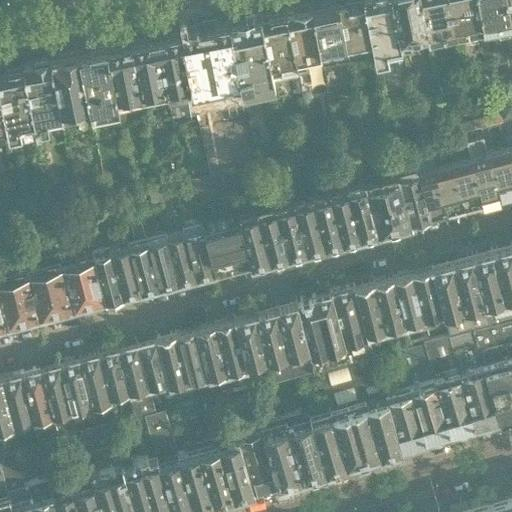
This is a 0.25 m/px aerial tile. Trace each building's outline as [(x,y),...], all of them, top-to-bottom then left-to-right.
[(337,0),(318,0),(309,2),(320,57),(348,52),(337,0)] [(363,0),(337,0),(348,52),(372,47),(363,0)] [(390,0),(363,0),(372,47),(375,58),(387,55),(386,50),(400,47),(399,42),(390,0)] [(419,0),(390,0),(399,42),(427,36),(419,0)] [(419,0),(427,36),(428,40),(455,35),(447,0),(419,0)] [(477,0),(447,0),(455,35),(483,29),(477,0)] [(505,0),(477,0),(483,29),(510,23),(505,0)] [(309,2),(284,7),(296,64),(320,59),(320,57),(309,2)] [(284,7),(259,12),(272,77),(297,72),(296,64),(284,7)] [(272,77),(259,12),(227,19),(238,74),(245,109),(250,108),(246,89),(273,83),(272,77)] [(238,74),(227,19),(202,24),(213,79),(238,74)] [(220,110),(213,79),(202,24),(178,28),(192,100),(195,115),(220,110)] [(192,100),(178,28),(153,34),(164,89),(167,104),(192,100)] [(164,89),(153,34),(129,38),(140,94),(164,89)] [(129,38),(104,43),(115,97),(115,99),(140,94),(129,38)] [(104,43),(77,49),(88,103),(115,97),(104,43)] [(77,49),(49,55),(61,118),(89,112),(88,103),(77,49)] [(49,55),(21,60),(34,127),(62,122),(61,118),(49,55)] [(21,60),(0,64),(0,95),(8,132),(34,127),(21,60)] [(499,111),(455,122),(457,131),(501,120),(499,111)] [(464,139),(468,154),(479,199),(497,194),(485,150),(481,134),(464,139)] [(511,142),(503,145),(511,181),(511,142)] [(511,181),(503,145),(485,150),(497,194),(511,190),(511,181)] [(468,154),(450,159),(462,204),(479,199),(468,154)] [(450,159),(433,163),(445,208),(462,204),(450,159)] [(176,203),(261,181),(256,162),(233,168),(210,174),(213,183),(199,186),(195,172),(181,176),(185,192),(174,195),(176,203)] [(415,168),(416,171),(427,213),(445,208),(433,163),(415,168)] [(416,171),(397,176),(408,218),(427,213),(416,171)] [(397,176),(364,185),(375,226),(408,218),(397,176)] [(147,182),(151,199),(161,197),(160,195),(163,194),(160,179),(147,182)] [(364,184),(346,188),(357,231),(375,226),(364,185),(364,184)] [(346,188),(328,193),(339,236),(357,231),(346,188)] [(293,202),(304,245),(322,240),(311,198),(301,200),(303,199),(301,192),(292,194),(294,202),(298,201),(293,202)] [(328,193),(311,198),(322,240),(339,236),(328,193)] [(293,202),(274,207),(285,250),(304,245),(293,202)] [(274,207),(256,212),(267,254),(285,250),(274,207)] [(237,216),(248,259),(267,254),(256,212),(237,216)] [(248,259),(237,216),(213,222),(203,225),(201,219),(199,219),(201,226),(211,269),(248,259)] [(201,226),(182,231),(193,274),(211,269),(201,226)] [(86,227),(0,249),(0,254),(87,232),(86,227)] [(182,231),(164,235),(175,278),(193,274),(182,231)] [(175,278),(164,235),(145,240),(156,283),(175,278)] [(156,283),(145,240),(127,245),(138,288),(156,283)] [(511,242),(511,240),(490,245),(508,314),(511,313),(511,242)] [(138,288),(127,245),(108,250),(119,293),(138,288)] [(508,314),(490,245),(471,250),(489,319),(508,314)] [(91,254),(91,256),(101,298),(119,293),(108,250),(91,254)] [(489,319),(471,250),(430,261),(442,308),(448,330),(472,324),(489,319)] [(91,256),(58,265),(69,306),(101,298),(91,256)] [(430,261),(411,266),(423,313),(442,308),(430,261)] [(58,265),(26,273),(37,315),(69,306),(58,265)] [(411,266),(392,271),(404,318),(423,313),(411,266)] [(392,271),(372,276),(385,322),(404,318),(392,271)] [(26,273),(0,279),(0,306),(4,323),(37,315),(26,273)] [(372,276),(353,281),(366,332),(386,327),(385,322),(372,276)] [(353,281),(329,287),(347,356),(353,354),(371,350),(366,332),(353,281)] [(347,356),(329,287),(295,297),(312,365),(319,364),(347,356)] [(295,297),(275,302),(292,371),(298,369),(312,365),(295,297)] [(275,302),(254,307),(265,352),(270,370),(271,376),(273,376),(292,371),(275,302)] [(265,352),(254,307),(233,313),(244,358),(265,352)] [(233,313),(213,318),(224,361),(244,356),(244,358),(233,313)] [(213,318),(194,323),(205,366),(224,361),(213,318)] [(205,366),(194,323),(174,328),(192,397),(205,393),(212,391),(205,366)] [(482,358),(472,324),(448,330),(457,360),(474,424),(498,417),(482,358)] [(174,328),(155,333),(173,402),(184,399),(192,397),(174,328)] [(173,402),(155,333),(136,338),(154,406),(165,404),(172,402),(173,402)] [(154,406),(136,338),(117,343),(128,386),(134,411),(143,409),(154,406)] [(117,343),(97,348),(108,391),(128,386),(117,343)] [(97,348),(78,353),(89,399),(109,394),(108,391),(97,348)] [(401,445),(386,393),(384,387),(378,365),(374,349),(371,350),(353,354),(380,451),(401,445)] [(511,369),(507,351),(482,358),(498,417),(511,412),(511,369)] [(78,353),(59,358),(70,404),(89,399),(78,353)] [(347,356),(319,364),(324,385),(331,409),(345,461),(380,451),(353,354),(347,356)] [(59,358),(40,363),(57,431),(76,426),(70,404),(59,358)] [(433,373),(434,378),(449,431),(474,424),(457,360),(441,365),(442,370),(433,373)] [(40,363),(20,368),(32,414),(38,437),(57,431),(40,363)] [(20,368),(0,374),(12,419),(32,414),(20,368)] [(249,375),(250,381),(271,376),(270,370),(249,375)] [(0,374),(0,373),(0,422),(12,419),(0,374)] [(449,431),(434,378),(419,381),(418,377),(409,379),(410,385),(425,438),(449,431)] [(260,417),(252,390),(250,381),(225,388),(228,398),(240,441),(253,487),(277,480),(260,417)] [(425,438),(410,385),(395,389),(393,384),(384,387),(386,393),(401,445),(425,438)] [(176,444),(169,420),(165,404),(154,406),(143,409),(155,449),(157,455),(173,510),(193,505),(180,458),(176,444)] [(283,411),(286,421),(301,473),(325,467),(310,415),(302,417),(299,407),(283,411)] [(331,409),(310,415),(325,467),(345,461),(331,409)] [(276,413),(260,417),(277,480),(301,473),(286,421),(279,424),(276,413)] [(110,417),(95,421),(78,426),(83,446),(92,476),(102,511),(136,511),(124,465),(110,417)] [(253,487),(240,441),(220,447),(233,493),(253,487)] [(58,511),(52,487),(48,473),(23,480),(13,445),(0,448),(0,464),(10,497),(13,511),(58,511)] [(220,447),(200,452),(213,499),(233,493),(220,447)] [(166,511),(173,510),(157,455),(148,457),(146,448),(138,451),(155,511),(166,511)] [(155,511),(138,451),(129,453),(131,462),(124,465),(136,511),(155,511)] [(200,452),(180,458),(193,505),(213,499),(200,452)] [(102,511),(92,476),(72,482),(80,511),(102,511)] [(80,511),(72,482),(52,487),(58,511),(80,511)] [(511,511),(511,492),(442,511),(511,511)] [(13,511),(10,497),(0,500),(0,511),(13,511)]
